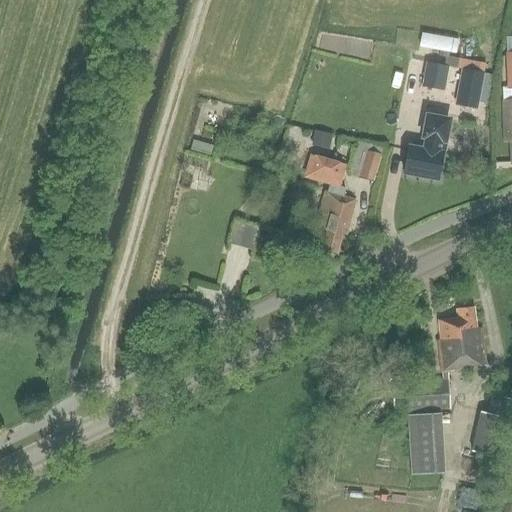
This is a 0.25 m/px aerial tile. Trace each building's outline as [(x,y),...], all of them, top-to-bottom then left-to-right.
[(511,56),(507,57),(508,89),(511,88),(511,100),(503,101),(505,142),(510,142),(511,164),(511,163),(511,56)] [(428,62),(424,87),(447,91),(452,67),(428,62)] [(489,98),(494,76),(462,69),(455,105),(478,110),(480,96),(489,98)] [(446,154),(453,118),(425,113),(421,139),(424,140),(422,150),(408,147),(403,173),(437,179),(442,153),(446,154)] [(333,134),(315,130),(312,146),(329,149),(333,134)] [(372,183),(382,148),(358,141),(347,175),(372,183)] [(343,198),(346,188),(340,187),(347,165),(310,155),(303,178),(329,185),(327,193),(325,192),(309,248),(336,255),(336,254),(342,236),(346,237),(356,201),(343,198)] [(227,243),(252,246),(254,222),(229,219),(227,243)] [(476,329),(474,307),(456,310),(457,319),(438,321),(440,340),(437,340),(441,374),(472,370),(472,366),(485,365),(481,329),(476,329)] [(393,413),(450,409),(448,380),(391,383),(393,413)] [(499,459),(511,409),(511,399),(492,394),(487,413),(481,411),(470,451),(499,459)] [(410,475),(444,473),(440,413),(406,415),(410,475)]
